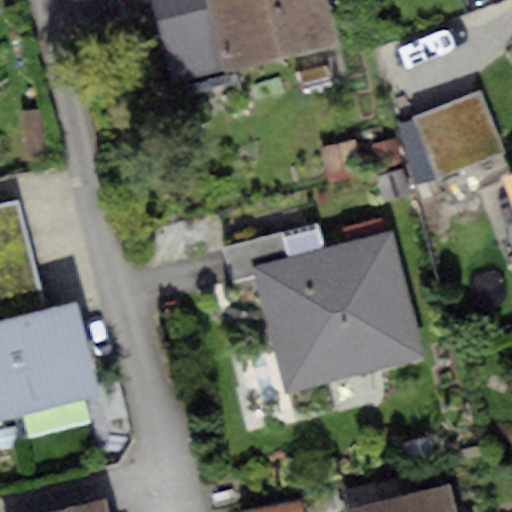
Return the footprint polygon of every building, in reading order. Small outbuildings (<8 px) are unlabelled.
[(225,75),(207,0),(152,0),(174,87),(225,75)] [(327,0),(207,0),(225,75),(339,47),(327,0)] [(479,95),(414,118),(436,180),(501,157),(479,95)] [(511,171),(500,176),(511,210),(511,171)] [(18,201),(0,205),(0,302),(41,293),(18,201)] [(254,271),(326,253),(319,224),(220,249),(227,278),(254,271)] [(326,253),(254,271),(284,391),(421,356),(391,237),(326,253)] [(79,303),(0,321),(0,348),(15,414),(100,395),(79,303)] [(0,417),(15,414),(0,348),(0,417)] [(455,511),(449,489),(342,511),(455,511)] [(109,511),(106,499),(49,511),(109,511)]
